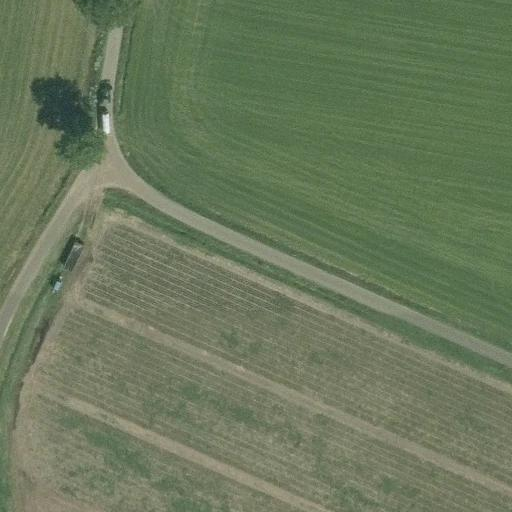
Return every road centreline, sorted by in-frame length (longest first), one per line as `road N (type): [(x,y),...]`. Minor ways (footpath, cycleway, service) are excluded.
road 1 (unclassified): [(511,358),(158,200),(98,157)]
road 2 (unclassified): [(0,317),(98,157)]
road 3 (unclassified): [(98,157),(120,0)]
